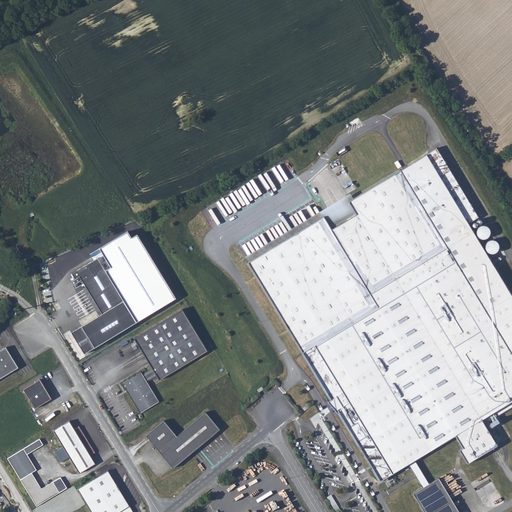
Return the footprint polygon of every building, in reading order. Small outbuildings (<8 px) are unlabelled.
[(345,124),(347,127),(361,119),(359,116),(345,124)] [(322,215),(245,261),(327,396),(337,412),(355,439),(381,482),(408,466),(414,463),(452,440),(467,464),(498,445),(485,422),(511,405),(511,295),(468,224),(480,217),(437,145),(345,201),(353,214),(330,228),(322,215)] [(112,267),(104,272),(135,323),(176,298),(137,233),(131,237),(128,231),(101,248),(112,267)] [(104,272),(96,258),(71,274),(74,280),(79,277),(101,314),(71,333),(84,354),(135,323),(104,272)] [(123,384),(140,412),(158,402),(145,380),(156,373),(160,379),(207,351),(182,308),(133,338),(152,370),(143,375),(142,373),(123,384)] [(6,347),(0,350),(0,379),(19,369),(6,347)] [(38,380),(23,390),(35,408),(50,398),(38,380)] [(219,430),(205,412),(174,437),(162,422),(146,436),(173,468),(219,430)] [(74,430),(68,422),(52,431),(79,474),(94,464),(89,456),(94,453),(78,427),(74,430)] [(40,439),(8,458),(36,506),(60,492),(53,482),(41,489),(32,472),(37,470),(28,454),(43,445),(40,439)] [(427,485),(414,463),(408,466),(421,489),(427,485)] [(77,490),(90,511),(132,511),(107,471),(77,490)] [(421,489),(414,493),(425,511),(459,511),(439,478),(427,485),(421,489)]
